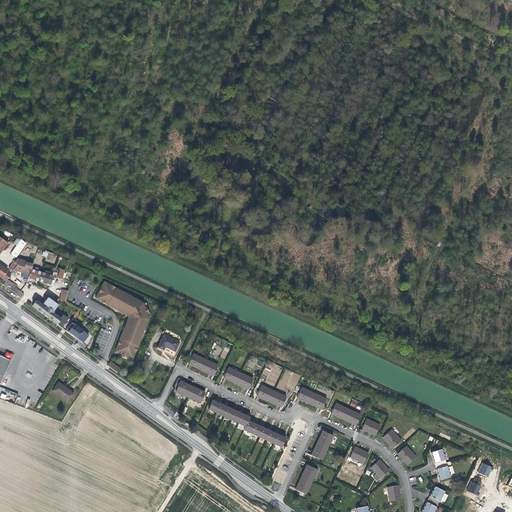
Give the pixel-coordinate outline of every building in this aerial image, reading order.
[(17,238),(14,242),(18,244),(11,253),(16,257),(26,243),(21,240),(20,240),(17,238)] [(8,269),(12,271),(13,270),(29,275),(28,278),(50,284),(53,276),(49,275),(50,272),(45,271),(44,274),(38,272),(39,269),(34,267),(33,270),(31,270),(33,264),(16,259),(15,261),(13,260),(12,262),(13,262),(8,269)] [(7,287),(21,298),(24,294),(16,288),(17,286),(7,279),(10,274),(6,271),(7,270),(0,264),(0,276),(5,281),(3,285),(7,287)] [(103,282),(95,297),(98,299),(98,300),(104,303),(121,313),(127,315),(127,318),(115,348),(116,349),(115,352),(131,359),(132,355),(133,355),(139,343),(146,323),(148,318),(146,313),(148,313),(146,306),(144,307),(142,302),(107,283),(106,284),(103,282)] [(66,301),(68,291),(62,290),(59,301),(66,302),(66,301)] [(61,317),(60,318),(52,312),(57,305),(47,297),(41,305),(36,300),(32,306),(61,327),(68,318),(63,315),(61,317)] [(65,331),(82,343),(89,335),(73,324),(77,313),(75,312),(71,323),(65,331)] [(179,342),(164,335),(158,347),(163,350),(165,346),(168,348),(175,351),(179,342)] [(224,348),(220,357),(224,359),(229,350),(224,348)] [(217,365),(193,354),(188,364),(213,375),(217,365)] [(0,384),(2,381),(10,360),(0,355),(0,384)] [(117,373),(121,368),(111,360),(107,365),(117,373)] [(253,379),(228,367),(223,378),(248,389),(253,379)] [(265,367),(262,377),(267,378),(270,369),(265,367)] [(205,393),(180,381),(178,387),(176,391),(200,403),(202,398),(205,393)] [(58,382),(52,391),(67,402),(74,393),(69,390),(66,388),(62,385),(58,382)] [(286,397),(261,385),(256,396),(281,407),(286,397)] [(326,399),(301,388),(297,398),(321,409),(326,399)] [(246,427),(248,421),(250,417),(213,400),(209,410),(246,427)] [(360,415),(335,403),(331,414),(355,425),(360,415)] [(366,419),(362,429),(375,435),(379,425),(366,419)] [(285,438),(248,421),(246,427),(244,430),(281,447),(285,438)] [(391,430),(382,437),(392,448),(401,440),(391,430)] [(332,436),(322,431),(311,455),(321,460),(332,436)] [(406,446),(397,454),(407,465),(416,457),(406,446)] [(368,453),(355,447),(350,458),(363,464),(368,453)] [(434,463),(436,469),(439,480),(450,476),(441,449),(431,452),(434,463)] [(379,460),(370,468),(380,478),(389,470),(379,460)] [(476,472),(486,477),(489,471),(490,471),(492,468),(481,462),(476,472)] [(316,470),(306,465),(295,489),(305,494),(316,470)] [(478,485),(480,481),(473,478),(472,482),(470,481),(465,490),(476,496),(478,492),(477,491),(480,485),(478,485)] [(398,485),(386,487),(389,502),(401,499),(398,485)] [(435,487),(430,496),(426,502),(421,511),(433,511),(444,491),(435,487)]
